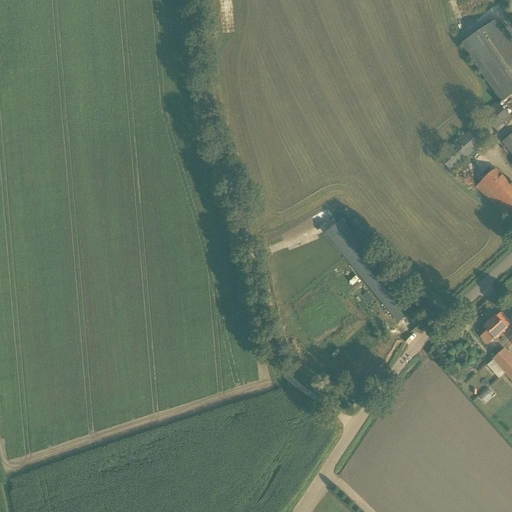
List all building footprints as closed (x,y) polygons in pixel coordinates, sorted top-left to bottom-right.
[(501,103),(511,95),(511,43),(496,21),(461,44),(501,103)] [(451,171),(510,117),(498,105),(440,159),(451,171)] [(511,134),(502,142),(511,154),(511,134)] [(511,188),(509,185),(511,184),(496,168),(475,187),(511,224),(511,188)] [(398,322),(414,310),(342,220),(326,233),(398,322)] [(511,324),(501,313),(496,318),(496,317),(484,327),(487,331),(480,337),(488,346),(495,339),(506,329),(506,328),(511,324)] [(511,379),(511,358),(504,349),(493,359),(511,379)] [(486,401),(495,394),(491,388),(482,396),(486,401)]
